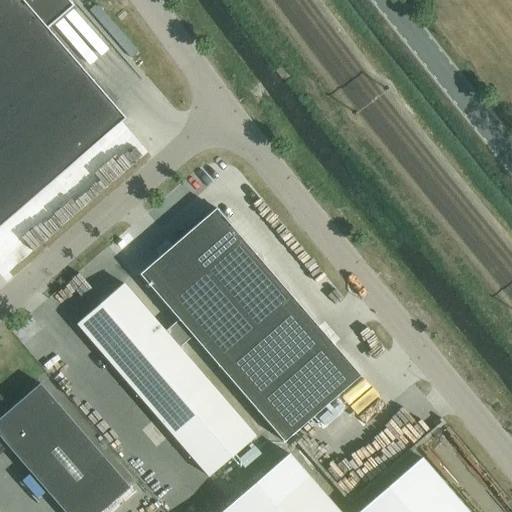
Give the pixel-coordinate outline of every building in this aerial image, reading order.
[(0,0),(0,227),(125,120),(47,30),(73,7),(66,0),(0,0)] [(361,376),(216,208),(139,275),(179,321),(166,332),(179,348),(192,336),(284,442),(361,376)] [(166,332),(123,283),(104,300),(103,299),(74,324),(104,359),(105,358),(208,477),(256,437),(179,348),(166,332)] [(103,511),(131,489),(41,385),(9,412),(0,400),(0,451),(7,446),(64,511),(103,511)] [(358,511),(339,511),(289,454),(221,511),(468,511),(422,458),(358,511)] [(130,511),(153,511),(154,511),(141,494),(126,506),(130,511)]
